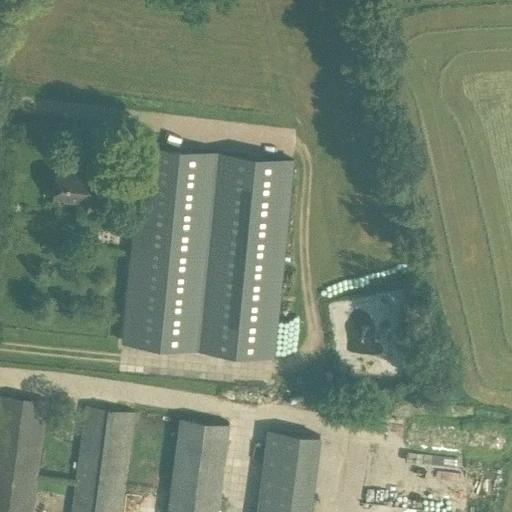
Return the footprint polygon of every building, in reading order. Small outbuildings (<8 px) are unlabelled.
[(142,148),(122,343),(274,358),(293,163),(142,148)] [(54,177),(53,188),(55,190),(55,197),(67,199),(67,201),(96,204),(99,171),(79,169),(79,171),(58,169),(57,176),(54,177)] [(280,325),(279,346),(289,346),(289,325),(280,325)] [(0,394),(0,511),(33,511),(47,400),(0,394)] [(86,405),(71,511),(122,511),(135,412),(86,405)] [(181,413),(168,511),(220,511),(232,420),(181,413)] [(267,428),(255,511),(310,511),(321,435),(267,428)]
